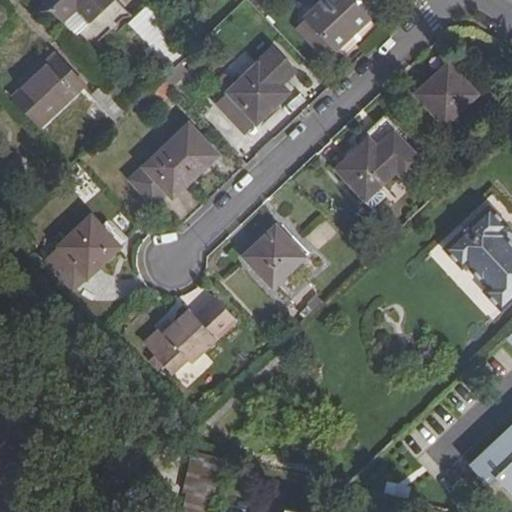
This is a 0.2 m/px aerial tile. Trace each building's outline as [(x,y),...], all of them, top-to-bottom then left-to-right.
[(38,0),(90,48),(128,7),(120,0),(38,0)] [(349,0),(325,0),(307,17),(335,48),(367,18),(349,0)] [(142,8),(126,23),(170,65),(185,50),(142,8)] [(322,60),(335,48),(307,17),(294,29),(322,60)] [(39,128),(86,83),(53,49),(6,94),(39,128)] [(272,51),(228,93),(253,121),(256,124),(287,96),(278,87),(293,74),(272,51)] [(178,66),(186,75),(192,69),(183,60),(178,66)] [(162,80),(171,88),(186,75),(178,66),(171,72),(162,80)] [(445,66),(415,94),(442,125),(473,97),(445,66)] [(162,80),(148,94),(156,103),(171,88),(162,80)] [(113,122),(125,112),(101,83),(89,93),(113,122)] [(242,131),(253,121),(228,93),(216,104),(242,131)] [(188,123),(127,179),(151,204),(165,191),(170,197),(216,154),(188,123)] [(422,163),(393,131),(374,147),(367,139),(334,169),(369,208),(382,196),(375,188),(395,170),(403,179),(422,163)] [(487,206),(455,235),(465,244),(496,215),(487,206)] [(465,244),(455,235),(441,248),(459,268),(464,263),(470,270),(470,272),(480,283),(483,283),(487,287),(482,292),(500,312),(511,301),(511,237),(508,233),(506,235),(502,231),(507,227),(496,215),(465,244)] [(88,216),(56,246),(57,247),(44,259),(70,287),(83,275),(84,276),(117,247),(88,216)] [(274,227),(243,256),(271,287),(302,258),(274,227)] [(165,335),(157,333),(146,342),(149,350),(173,376),(189,361),(193,364),(237,322),(215,298),(195,317),(189,311),(173,327),(165,335)] [(169,322),(157,333),(165,335),(173,327),(169,322)] [(511,327),(501,338),(511,349),(511,327)] [(511,434),(477,466),(492,484),(508,470),(511,475),(511,482),(508,485),(511,488),(511,434)] [(212,511),(224,460),(194,453),(184,491),(189,493),(183,511),(212,511)]
